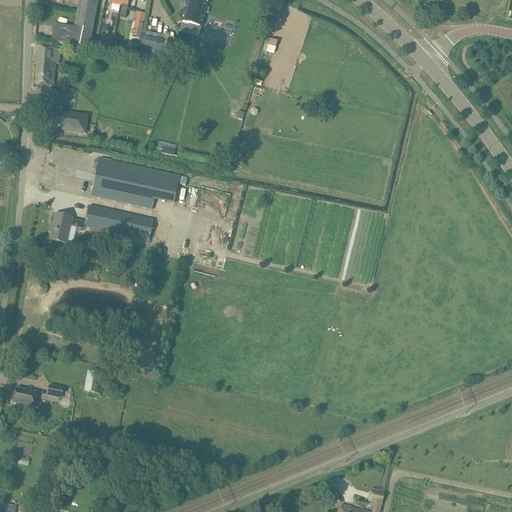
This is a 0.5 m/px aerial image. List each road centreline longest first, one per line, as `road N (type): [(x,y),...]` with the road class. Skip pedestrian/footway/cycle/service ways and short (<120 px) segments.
road 1 (residential): [(0,353),(21,246),(33,0)]
road 2 (tertiary): [(511,169),(427,61)]
